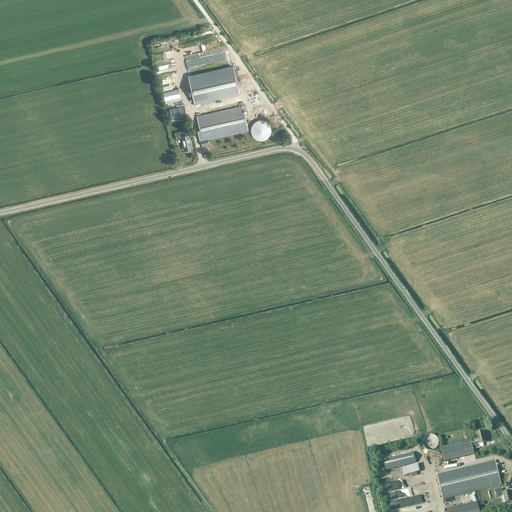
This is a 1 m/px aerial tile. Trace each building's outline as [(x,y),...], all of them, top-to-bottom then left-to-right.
[(164,65),(166,65),(162,47),(156,49),(159,64),(163,63),(164,65)] [(188,77),(194,103),(239,93),(233,67),(188,77)] [(166,80),(171,78),(167,69),(162,72),(166,80)] [(252,95),(255,93),(250,87),(247,90),(252,95)] [(178,89),(163,93),(165,103),(181,99),(178,89)] [(169,110),(172,122),(187,118),(184,106),(169,110)] [(197,130),(200,141),(201,146),(209,144),(208,140),(248,131),(242,106),(197,117),(200,130),(197,130)] [(270,123),(275,120),(272,115),(267,117),(270,123)] [(270,131),(270,130),(270,129),(270,128),(270,127),(269,126),(269,125),(268,124),(267,123),(266,122),(265,122),(265,121),(264,121),(263,121),(262,121),(261,120),(260,120),(259,121),(258,121),(257,121),(256,121),(255,122),(254,123),(253,123),(253,124),(252,125),(251,126),(251,127),(251,128),(251,129),(250,130),(250,131),(251,132),(251,133),(251,134),(251,135),(252,135),(252,136),(253,137),(254,138),(255,139),(256,139),(257,140),(258,140),(259,140),(260,140),(261,140),(262,140),(263,140),(264,140),(265,139),(266,139),(267,138),(267,137),(268,137),(269,136),(269,135),(270,134),(270,133),(270,132),(270,131)] [(183,131),(175,133),(176,140),(181,139),(184,150),(192,149),(188,134),(184,135),(183,131)] [(445,462),(465,457),(475,455),(473,450),(480,448),(479,444),(486,443),(484,432),(476,434),(478,442),(472,443),(471,440),(441,448),(445,462)] [(423,443),(423,444),(423,445),(423,446),(423,447),(424,447),(424,448),(425,449),(426,450),(427,450),(427,451),(428,451),(429,451),(430,451),(431,451),(432,451),(433,451),(434,451),(434,450),(435,450),(436,449),(436,448),(437,448),(437,447),(438,447),(438,446),(438,445),(438,444),(438,443),(438,442),(438,441),(438,440),(437,440),(437,439),(436,438),(436,437),(435,437),(434,437),(434,436),(433,436),(432,436),(431,436),(430,436),(429,436),(428,436),(427,436),(427,437),(426,437),(425,437),(425,438),(424,438),(424,439),(424,440),(423,440),(423,441),(423,442),(423,443)] [(442,460),(442,459),(442,458),(442,457),(442,456),(441,456),(441,455),(440,454),(439,453),(438,453),(437,452),(436,452),(435,452),(434,452),(433,452),(432,452),(432,453),(431,453),(430,453),(430,454),(429,454),(429,455),(428,456),(428,457),(428,458),(427,458),(427,459),(427,460),(427,461),(428,461),(428,462),(428,463),(429,464),(429,465),(430,465),(430,466),(431,466),(432,466),(432,467),(433,467),(434,467),(435,467),(436,467),(437,467),(438,466),(439,466),(440,465),(441,464),(441,463),(442,463),(442,462),(442,461),(442,460)] [(413,453),(383,460),(386,470),(416,463),(413,453)] [(495,461),(437,475),(443,499),(501,485),(495,461)] [(422,475),(383,482),(385,491),(396,489),(396,491),(424,486),(422,475)] [(373,511),(367,488),(364,489),(369,511),(371,511),(372,511),(371,511),(373,511)] [(502,489),(495,491),(497,497),(503,496),(505,504),(511,501),(511,498),(510,491),(503,493),(502,489)] [(479,511),(478,502),(445,510),(445,511),(479,511)]
